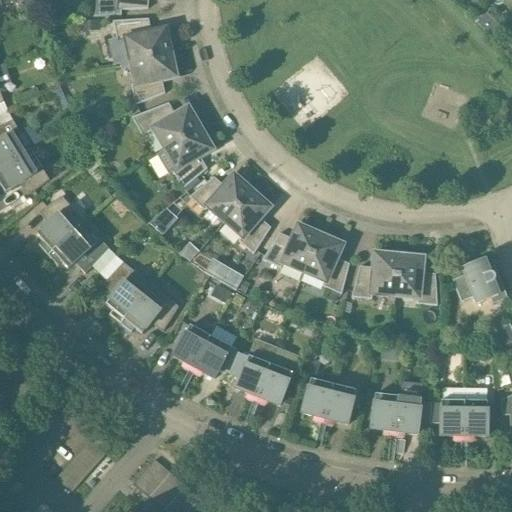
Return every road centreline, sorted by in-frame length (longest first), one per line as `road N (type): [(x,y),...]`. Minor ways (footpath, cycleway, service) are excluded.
road 1 (tertiary): [(511,494),(407,492),(249,455),(80,363),(0,279)]
road 2 (residential): [(209,0),(217,61),(234,101),(288,166),(364,205),(406,213),(490,203)]
